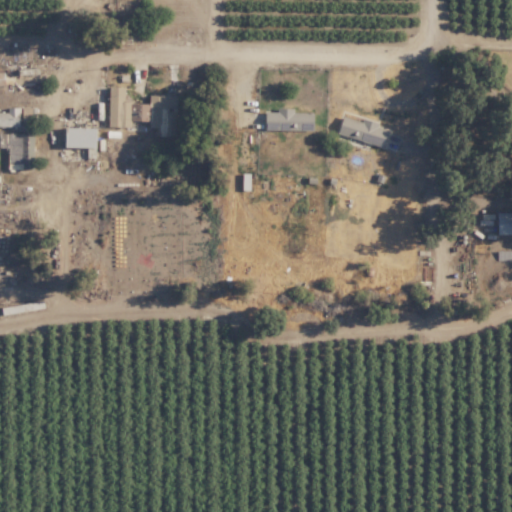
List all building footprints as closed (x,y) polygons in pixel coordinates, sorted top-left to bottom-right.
[(125,18),(124,1),(111,2),(111,19),(125,18)] [(119,87),(103,87),(103,127),(126,127),(126,122),(143,121),(143,104),(126,104),(126,96),(119,96),(119,87)] [(0,126),(16,127),(17,108),(4,107),(4,113),(0,112),(0,126)] [(260,129),(310,131),(311,111),(260,110),(260,129)] [(333,135),(379,147),(385,128),(358,121),(357,122),(337,117),(333,135)] [(58,148),(88,148),(89,129),(58,128),(58,148)] [(21,133),(4,133),(3,169),(20,170),(21,133)] [(509,212),(491,213),(492,235),(511,234),(511,222),(509,223),(509,212)]
